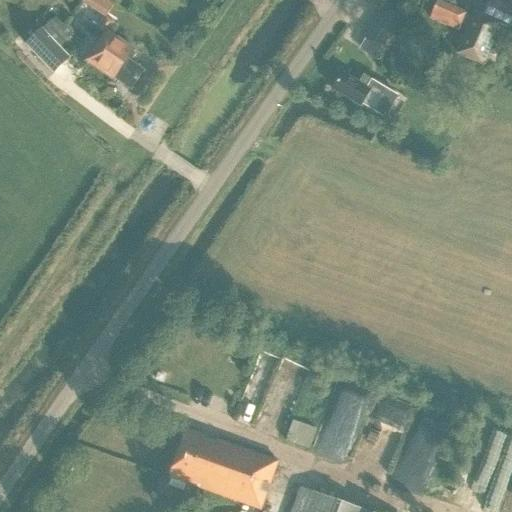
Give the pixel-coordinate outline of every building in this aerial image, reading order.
[(103,0),(83,0),(81,4),(103,19),(104,16),(105,17),(113,6),(103,0)] [(497,22),(496,24),(505,27),(511,25),(511,0),(487,0),(482,15),(497,22)] [(465,16),(466,13),(436,1),(430,17),(459,29),(461,24),(469,26),(459,51),(482,60),(496,24),(497,22),(482,15),(474,12),(472,19),(465,16)] [(381,6),(363,37),(372,42),(366,54),(379,61),(403,18),(381,6)] [(105,17),(104,16),(103,19),(96,28),(104,34),(85,62),(114,82),(115,80),(131,91),(145,71),(128,59),(135,49),(108,31),(114,23),(105,17)] [(19,39),(52,75),(69,59),(59,48),(72,36),(55,17),(42,29),(36,22),(19,39)] [(378,85),(373,92),(342,72),(332,88),(360,105),(362,102),(386,117),(398,97),(378,85)] [(440,110),(445,122),(462,114),(457,103),(440,110)] [(338,389),(314,458),(341,468),(366,399),(338,389)] [(374,398),(361,452),(390,458),(403,405),(374,398)] [(415,417),(401,477),(422,482),(435,422),(415,417)] [(291,421),(284,441),(308,449),(315,430),(291,421)] [(170,477),(171,477),(168,486),(183,491),(186,483),(260,509),(277,461),(217,439),(216,441),(205,438),(206,435),(187,428),(170,477)] [(370,511),(300,487),(290,511),(370,511)]
